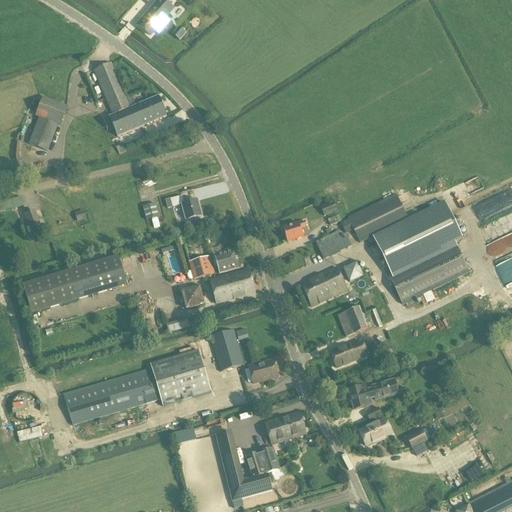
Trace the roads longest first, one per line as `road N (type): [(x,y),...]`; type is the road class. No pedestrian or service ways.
road 1 (tertiary): [(364,511),(303,384),(234,181),(197,120),(115,44),(40,0)]
road 2 (unknown): [(450,194),(484,277),(391,313),(364,256),(353,251),(273,296),(174,327)]
road 3 (unknown): [(115,44),(90,61),(80,80),(59,142),(56,182),(70,186),(214,147)]
road 4 (unknown): [(303,384),(95,440),(61,434)]
